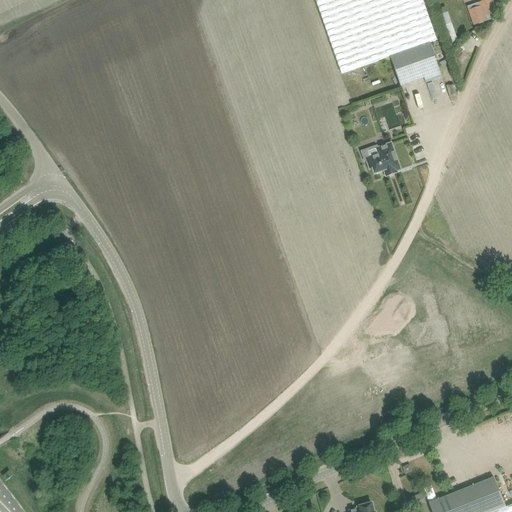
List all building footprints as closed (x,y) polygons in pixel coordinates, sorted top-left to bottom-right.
[(315,0),(341,74),(390,57),(430,43),(436,41),(422,0),(315,0)] [(492,0),(486,0),(468,7),(474,25),(491,19),(489,13),(496,11),(493,2),(492,0)] [(441,11),(452,44),(459,42),(448,8),(441,11)] [(430,43),(390,57),(400,87),(424,78),(426,83),(442,78),(430,43)] [(452,89),(449,78),(443,80),(446,91),(452,89)] [(387,174),(400,170),(392,147),(386,148),(386,146),(377,149),(378,154),(366,158),(370,169),(372,168),(375,174),(386,170),(387,174)] [(494,478),(429,504),(432,511),(493,511),(506,507),(494,478)] [(423,493),(411,498),(413,503),(425,498),(423,493)] [(361,507),(361,508),(349,511),(373,511),(372,503),(361,506),(361,507)]
